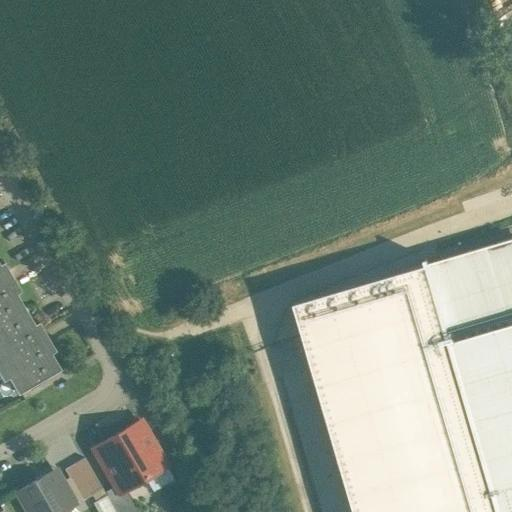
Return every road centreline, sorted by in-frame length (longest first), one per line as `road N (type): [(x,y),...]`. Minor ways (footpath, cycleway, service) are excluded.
road 1 (residential): [(0,158),(124,375),(0,460)]
road 2 (unknown): [(257,296),(283,361),(322,511)]
